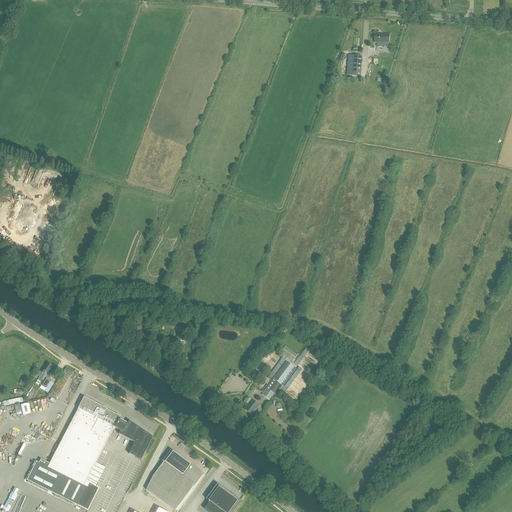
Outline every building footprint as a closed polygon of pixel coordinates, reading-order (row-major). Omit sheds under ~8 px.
[(389,34),(380,34),(380,35),(375,34),(375,43),(389,43),(389,34)] [(349,75),(357,76),(360,76),(362,56),(348,55),(346,75),(349,75)] [(185,342),(178,339),(175,345),(182,348),(185,342)] [(300,364),(310,347),(306,345),(296,362),(300,364)] [(292,362),(293,363),(299,355),(298,354),(297,355),(285,346),(280,353),(292,362)] [(296,368),(286,361),(274,378),(284,385),(296,368)] [(39,371),(37,375),(39,377),(37,380),(40,382),(45,375),(43,374),(45,371),(48,373),(52,367),(46,363),(42,370),(42,369),(40,372),(39,371)] [(299,364),(283,388),(287,390),(303,367),(299,364)] [(268,389),(275,380),(273,378),(266,388),(268,389)] [(41,386),(40,388),(48,392),(53,383),(46,379),(42,386),(41,386)] [(284,385),(281,383),(275,380),(268,389),(266,388),(261,395),(269,400),(271,398),(272,399),(276,393),(274,392),(278,388),(280,390),(284,385)] [(141,460),(153,437),(129,421),(127,424),(119,420),(120,417),(106,410),(107,409),(84,397),(78,409),(48,467),(37,461),(27,480),(87,511),(99,488),(95,486),(105,468),(95,463),(114,427),(117,429),(117,430),(119,431),(119,430),(120,431),(119,434),(135,443),(129,454),(141,460)] [(245,402),(247,404),(244,409),(251,415),(259,405),(251,399),(248,397),(245,402)] [(28,404),(21,405),(23,415),(30,413),(28,404)] [(179,474),(172,484),(187,495),(194,485),(203,473),(171,449),(162,461),(179,474)] [(232,511),(241,501),(217,483),(206,499),(210,502),(204,509),(207,511),(232,511)]
